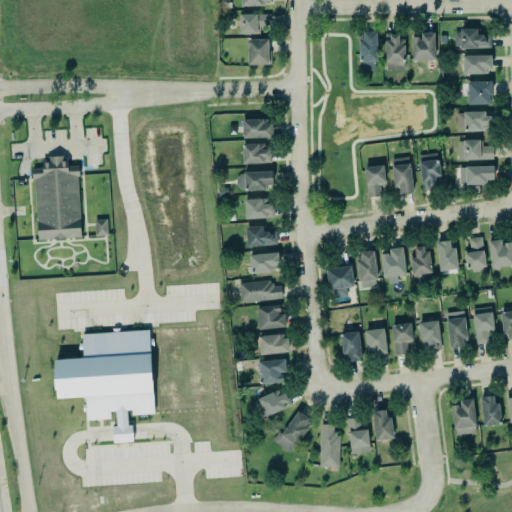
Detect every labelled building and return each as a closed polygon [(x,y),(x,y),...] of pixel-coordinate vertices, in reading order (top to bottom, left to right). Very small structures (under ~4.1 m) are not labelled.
[(269,15),(239,14),(238,34),(258,35),(258,26),(269,26),(269,15)] [(458,27),(474,27),(475,28),(477,28),(477,33),(481,33),(481,34),(488,34),(488,46),(458,47),(458,45),(452,45),(452,31),(457,31),(458,27)] [(360,30),(360,34),(356,35),(356,40),(356,60),(375,59),(374,31),(370,30),(360,30)] [(410,59),(432,58),(431,31),(418,31),(419,38),(416,38),(416,35),(409,35),(410,59)] [(383,60),(402,60),(402,38),(396,38),(396,33),(387,33),(387,32),(382,32),(383,60)] [(246,40),(247,65),(269,65),(269,40),(246,40)] [(460,54),(489,54),(489,57),(490,67),(485,68),(485,72),(460,73),(460,54)] [(464,80),(489,80),(489,103),(465,103),(464,80)] [(455,132),(489,131),(488,113),(455,113),(455,132)] [(240,137),(240,118),(261,117),(261,118),(265,118),(265,121),(269,121),(269,136),(240,137)] [(455,158),(455,140),(460,140),(460,139),(478,138),(478,139),(480,139),(480,146),(490,145),(491,158),(455,158)] [(268,144),(241,144),(242,164),(268,164),(268,144)] [(36,240),(80,238),(76,166),(67,167),(66,158),(41,159),(41,168),(33,169),(36,240)] [(418,162),(438,159),(441,181),(435,182),(437,189),(428,191),(422,191),(418,162)] [(361,166),(381,163),(383,184),(377,184),(378,194),(373,195),(366,196),(361,166)] [(399,194),(398,189),(393,190),(390,166),(408,164),(412,192),(406,193),(399,194)] [(493,167),(458,167),(458,184),(493,184),(493,167)] [(241,171),(270,169),(270,184),(265,184),(266,188),(242,189),(242,188),(238,188),(235,186),(234,182),(234,179),(235,175),(238,173),(241,173),(241,171)] [(242,198),(258,197),(259,197),(264,197),(264,202),(271,202),(272,217),(243,218),(242,198)] [(94,236),(107,236),(106,219),(93,220),(94,236)] [(243,226),(260,224),(260,231),(266,230),(274,230),(275,243),(260,245),(260,244),(245,245),(243,226)] [(461,250),(467,249),(466,237),(479,236),(483,265),(481,265),(481,270),(470,271),(469,267),(464,268),(461,250)] [(510,243),(501,244),(500,240),(488,241),(489,268),(511,266),(510,243)] [(455,276),(453,241),(437,242),(439,277),(455,276)] [(387,248),(400,246),(404,273),(394,275),(396,282),(386,283),(385,275),(381,276),(379,253),(382,252),(385,252),(385,254),(388,254),(387,248)] [(428,281),(427,247),(414,247),(414,258),(410,258),(411,281),(428,281)] [(247,254),(276,251),(277,264),(272,265),(272,270),(249,272),(247,254)] [(359,252),(359,260),(356,261),(359,289),(376,288),(373,251),(359,252)] [(323,267),(348,264),(351,285),(344,286),(345,295),(332,297),(330,288),(326,288),(323,267)] [(240,303),(281,299),(280,286),(271,287),(270,280),(238,284),(240,303)] [(257,329),(284,329),(284,314),(279,314),(279,306),(256,307),(257,329)] [(488,343),(487,330),(492,330),(491,308),(472,309),(474,344),(488,343)] [(463,347),(462,339),(465,339),(463,311),(445,313),(448,349),(463,347)] [(502,341),(511,339),(511,311),(499,313),(502,341)] [(418,322),(419,349),(439,348),(438,321),(418,322)] [(406,354),(405,344),(412,343),(409,323),(389,326),(394,356),(406,354)] [(365,357),(385,356),(384,329),(364,330),(365,357)] [(338,332),(356,330),(359,358),(345,360),(344,352),(340,353),(338,332)] [(153,414),(148,331),(81,334),(82,358),(53,360),(55,399),(85,397),(86,420),(109,419),(109,412),(114,412),(115,426),(112,426),(112,443),(132,442),(131,425),(128,426),(127,415),(153,414)] [(255,335),(281,332),(281,337),(285,336),(287,350),(257,354),(255,335)] [(285,373),(284,360),(258,361),(259,384),(281,383),(281,373),(285,373)] [(255,397),(275,389),(277,393),(282,391),(284,396),(285,395),(289,403),(263,415),(255,397)] [(477,396),(491,394),(492,402),(496,402),(499,423),(481,425),(477,396)] [(449,404),(452,427),(453,427),(453,434),(473,432),(472,424),(473,424),(470,398),(458,399),(458,406),(455,406),(455,403),(449,404)] [(273,443),(289,453),(311,421),(295,410),(273,443)] [(389,410),(372,411),(373,440),(390,439),(389,410)] [(344,417),(348,453),(366,451),(365,445),(368,445),(365,428),(359,428),(357,416),(344,417)] [(317,465),(336,466),(337,435),(333,435),(333,432),(331,432),(331,423),(318,423),(317,465)]
